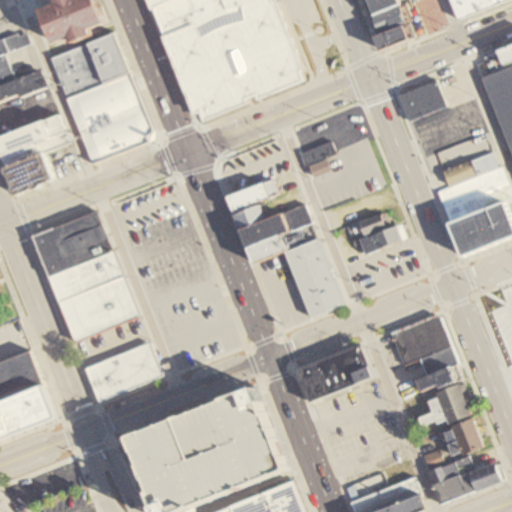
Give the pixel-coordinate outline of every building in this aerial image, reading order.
[(49,8),(62,42),(78,35),(82,47),(104,38),(100,28),(114,23),(104,0),(66,0),(67,1),(49,8)] [(150,0),(197,115),(203,112),(206,121),(252,103),(251,99),(259,95),(261,100),(310,80),(306,71),(309,70),(280,0),(150,0)] [(364,0),(371,18),(404,6),(402,0),(364,0)] [(448,0),(455,18),(502,0),(448,0)] [(371,18),(376,32),(409,20),(405,7),(404,6),(371,18)] [(372,34),(378,49),(415,35),(415,34),(409,20),(376,32),(372,34)] [(0,87),(0,40),(23,31),(28,43),(7,52),(19,80),(0,87)] [(132,73),(117,33),(104,38),(82,47),(51,59),(67,99),(132,73)] [(495,51),(511,44),(511,62),(501,67),(495,51)] [(480,76),(511,157),(511,62),(501,67),(480,76)] [(0,138),(0,87),(19,80),(43,70),(60,114),(0,138)] [(92,162),(157,137),(132,73),(67,99),(92,162)] [(398,93),(409,122),(429,115),(449,107),(437,77),(398,93)] [(69,139),(60,114),(0,138),(0,144),(7,164),(45,149),(69,139)] [(342,152),(359,196),(387,186),(370,142),(342,152)] [(446,185),(441,170),(491,150),(496,148),(502,164),(446,185)] [(7,164),(19,194),(57,179),(45,149),(7,164)] [(436,189),(448,221),(507,199),(511,196),(511,190),(502,164),(446,185),(436,189)] [(232,195),(237,210),(281,194),(276,179),(232,195)] [(511,237),(511,212),(507,199),(448,221),(462,257),(511,237)] [(239,214),(257,263),(291,251),(285,235),(315,224),(307,203),(267,218),(263,205),(239,214)] [(355,223),(360,238),(390,226),(384,211),(355,223)] [(34,238),(76,344),(139,317),(97,214),(34,238)] [(361,240),(367,255),(406,240),(400,225),(361,240)] [(339,307),(304,320),(280,256),(315,243),(339,307)] [(391,333),(404,368),(422,361),(428,376),(461,364),(444,319),(436,316),(391,333)] [(150,344),(86,369),(99,402),(163,377),(150,344)] [(302,372),(366,345),(382,384),(318,410),(302,372)] [(0,360),(0,400),(45,382),(32,348),(0,360)] [(461,364),(491,446),(458,459),(428,376),(461,364)] [(0,401),(0,440),(59,417),(46,383),(0,401)] [(133,435),(163,511),(178,511),(290,469),(258,387),(133,435)] [(428,472),(440,505),(508,479),(501,461),(477,471),(471,456),(428,472)] [(346,486),(411,460),(418,477),(352,502),(346,486)] [(352,502),(355,511),(422,511),(430,509),(418,477),(352,502)] [(220,511),(308,511),(296,481),(220,511)]
